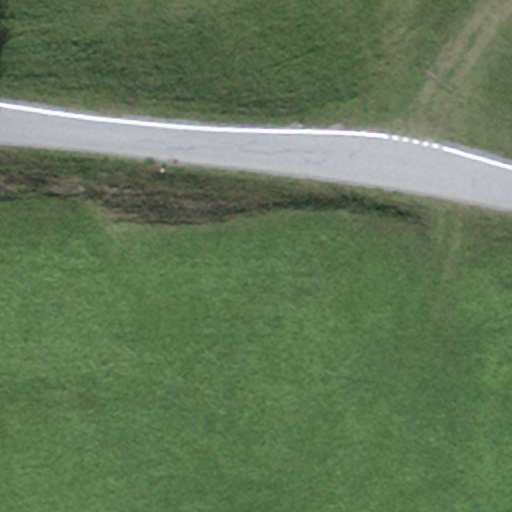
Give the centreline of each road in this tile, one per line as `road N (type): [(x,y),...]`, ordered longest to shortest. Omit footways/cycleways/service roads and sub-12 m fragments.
road 1 (unclassified): [(511,197),(411,174),(0,127)]
road 2 (track): [(411,174),(447,44),(493,0)]
